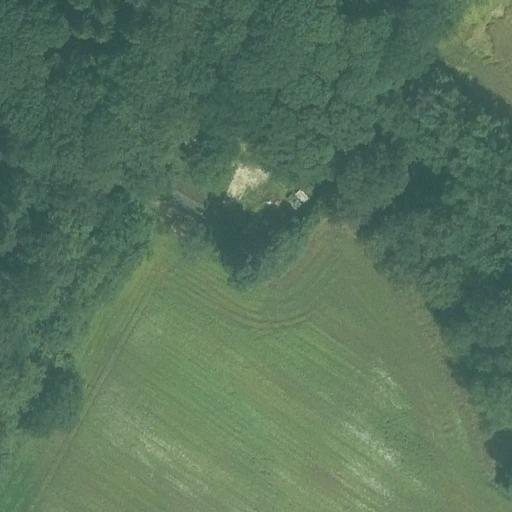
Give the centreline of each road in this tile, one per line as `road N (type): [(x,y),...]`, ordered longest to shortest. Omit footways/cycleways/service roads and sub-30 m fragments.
road 1 (track): [(89,152),(184,0)]
road 2 (track): [(0,301),(89,152)]
road 3 (track): [(280,0),(383,83)]
